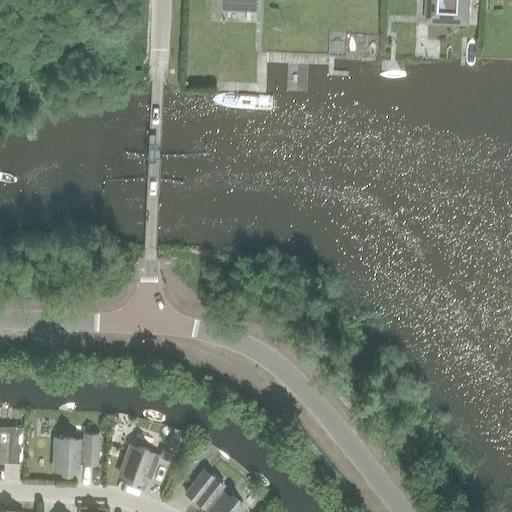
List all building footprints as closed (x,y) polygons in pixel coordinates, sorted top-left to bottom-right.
[(257,0),(224,0),(224,7),(257,8),(257,0)] [(428,0),(428,17),(437,17),(437,21),(466,22),(466,0),(428,0)] [(0,462),(8,463),(9,440),(13,440),(13,442),(20,443),(21,428),(8,427),(8,433),(0,432),(0,462)] [(55,438),(53,470),(77,471),(78,464),(96,464),(97,434),(84,433),(84,439),(55,438)] [(130,445),(119,475),(142,483),(144,476),(150,478),(159,455),(130,445)] [(161,450),(159,457),(171,462),(174,455),(161,450)] [(204,470),(185,494),(208,511),(238,511),(242,507),(220,490),(223,485),(204,470)]
